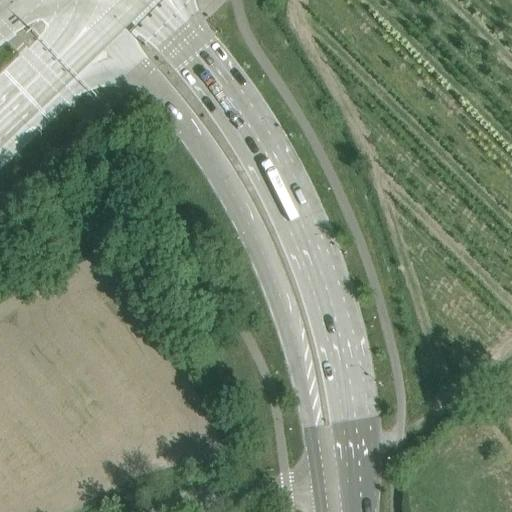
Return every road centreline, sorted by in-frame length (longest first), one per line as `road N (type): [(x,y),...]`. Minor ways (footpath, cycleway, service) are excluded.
road 1 (secondary): [(330,468),(343,384),(324,287),(272,174),(145,0)]
road 2 (secondary): [(109,35),(187,126),(249,230),(272,279),(305,416),(330,468)]
road 3 (unclassified): [(163,511),(285,488),(330,468)]
road 4 (primary): [(0,134),(109,35)]
